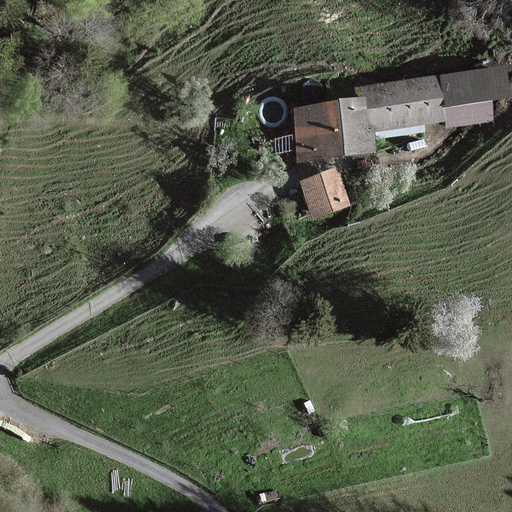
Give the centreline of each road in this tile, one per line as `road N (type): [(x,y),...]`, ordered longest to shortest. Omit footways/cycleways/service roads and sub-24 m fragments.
road 1 (unclassified): [(248,199),(0,365)]
road 2 (unclassified): [(0,407),(132,461),(212,511)]
